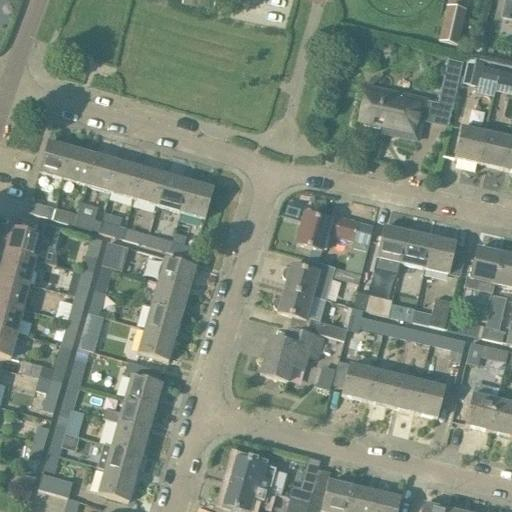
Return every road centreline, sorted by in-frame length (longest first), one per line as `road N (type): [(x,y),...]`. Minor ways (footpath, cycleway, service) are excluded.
road 1 (residential): [(511,491),(202,416)]
road 2 (residential): [(271,169),(0,91)]
road 3 (residential): [(202,416),(271,169)]
road 4 (residential): [(511,219),(271,169)]
